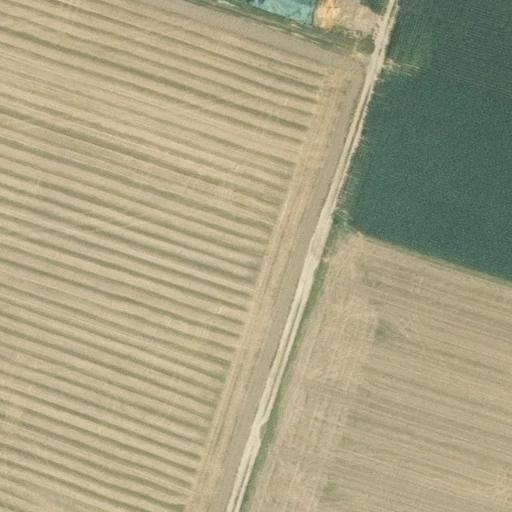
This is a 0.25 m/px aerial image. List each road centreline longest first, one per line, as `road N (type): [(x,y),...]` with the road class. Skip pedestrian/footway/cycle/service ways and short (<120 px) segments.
road 1 (track): [(231,511),(375,58)]
road 2 (track): [(375,58),(195,0)]
